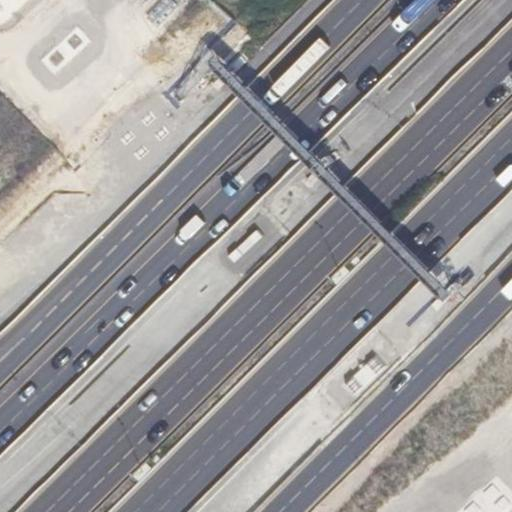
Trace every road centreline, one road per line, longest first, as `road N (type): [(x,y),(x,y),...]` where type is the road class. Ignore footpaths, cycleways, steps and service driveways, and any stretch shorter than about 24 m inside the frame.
road 1 (motorway): [(511,55),(52,511)]
road 2 (motorway): [(448,0),(0,441)]
road 3 (motorway): [(160,511),(511,163)]
road 4 (motorway): [(362,0),(29,332)]
road 5 (motorway): [(281,511),(511,278)]
